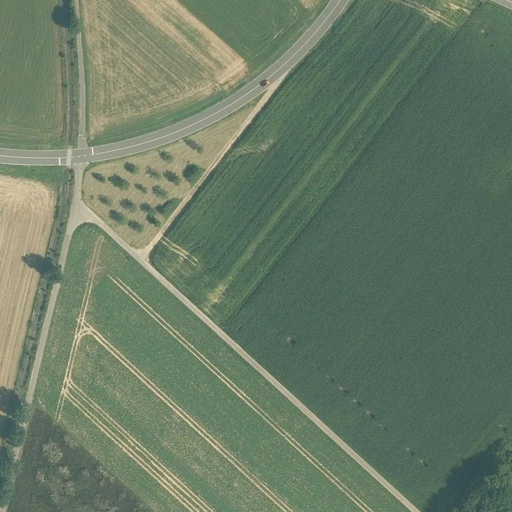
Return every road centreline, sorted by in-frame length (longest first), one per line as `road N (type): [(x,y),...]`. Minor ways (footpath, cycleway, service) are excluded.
road 1 (track): [(0,511),(78,185),(75,0)]
road 2 (track): [(74,207),(413,511)]
road 3 (tertiary): [(341,0),(274,76),(187,128),(78,157),(0,156)]
road 4 (track): [(146,268),(251,131),(274,76)]
